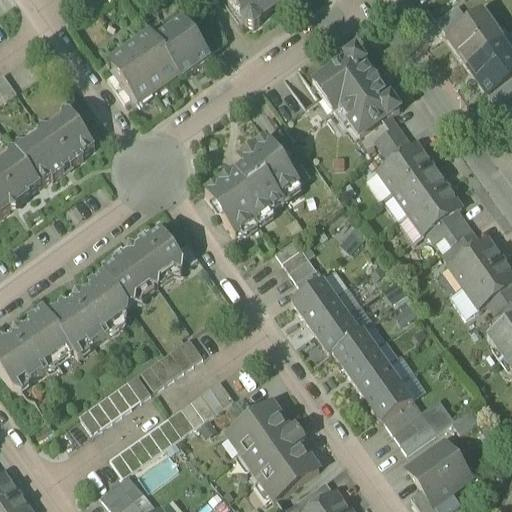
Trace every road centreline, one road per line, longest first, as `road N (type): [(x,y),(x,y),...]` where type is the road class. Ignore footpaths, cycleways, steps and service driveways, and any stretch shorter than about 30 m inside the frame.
road 1 (residential): [(149,171),(392,511)]
road 2 (residential): [(369,4),(176,134),(149,171)]
road 3 (residential): [(369,4),(511,208)]
road 4 (residential): [(149,171),(26,0)]
road 5 (residential): [(149,171),(132,209),(0,300)]
